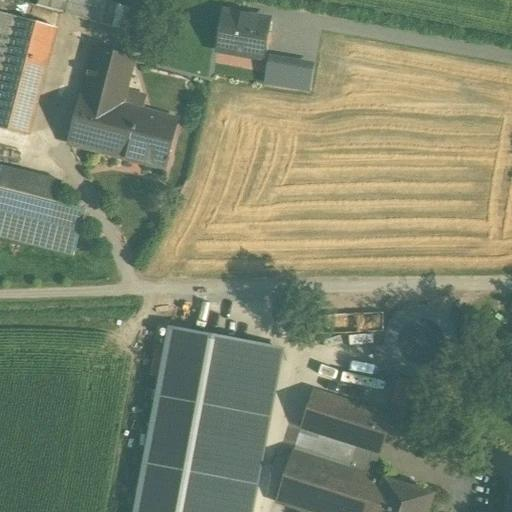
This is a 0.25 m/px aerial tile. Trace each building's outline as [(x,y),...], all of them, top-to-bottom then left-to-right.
[(0,0),(0,9),(25,13),(26,0),(0,0)] [(123,25),(129,2),(118,0),(45,0),(44,7),(123,25)] [(55,29),(0,14),(0,129),(27,137),(55,29)] [(268,22),(224,14),(217,50),(262,58),(268,22)] [(134,65),(91,53),(64,154),(168,181),(184,121),(140,109),(144,96),(127,91),(134,65)] [(278,60),(272,83),(319,94),(324,70),(278,60)] [(60,184),(1,169),(0,172),(0,236),(72,256),(75,245),(84,211),(55,204),(60,184)] [(251,511),(281,351),(170,330),(136,511),(251,511)] [(338,470),(280,451),(262,503),(289,511),(418,511),(423,497),(364,478),(384,418),(302,391),(289,430),(345,449),(338,470)]
